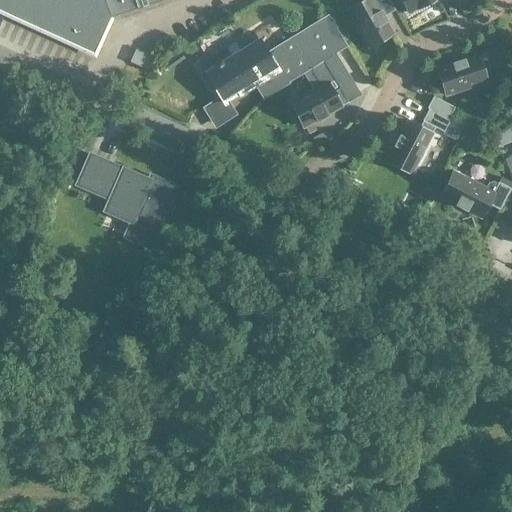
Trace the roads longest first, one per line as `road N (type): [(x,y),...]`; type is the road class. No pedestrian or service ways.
road 1 (unclassified): [(303,188),(0,55)]
road 2 (residential): [(303,188),(313,168),(361,137),(420,49),(511,0)]
road 3 (unclassified): [(511,286),(303,188)]
